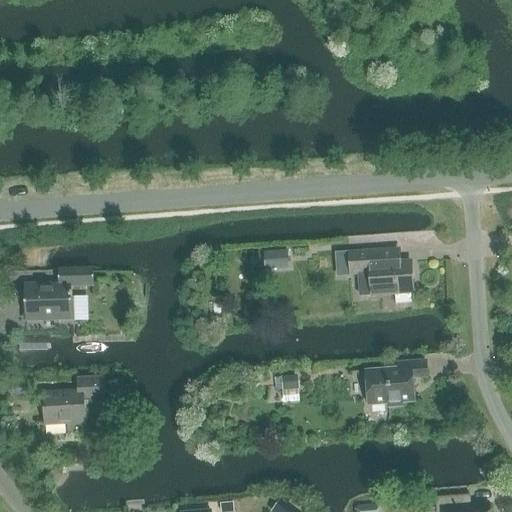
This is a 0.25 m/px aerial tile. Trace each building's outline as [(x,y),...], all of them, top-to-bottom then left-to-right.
[(287,251),(264,253),(265,269),(288,267),(287,251)] [(350,276),(357,275),(359,296),(395,294),(396,305),(412,304),(411,293),(413,293),(411,263),(383,265),(382,251),(349,253),(350,276)] [(58,268),(59,286),(26,287),(27,320),(71,319),(70,288),(95,287),(94,268),(58,268)] [(19,338),(19,351),(51,350),(51,337),(19,338)] [(403,407),(402,403),(414,402),(413,379),(427,378),(426,362),(398,364),(398,370),(366,372),(369,406),(388,404),(389,408),(403,407)] [(298,377),(282,378),(283,391),(299,390),(298,377)] [(45,425),(67,423),(67,432),(87,430),(87,422),(85,422),(84,414),(99,413),(102,412),(104,409),(105,399),(104,378),(78,380),(78,393),(44,395),(45,425)] [(288,503),(302,511),(308,503),(295,494),(288,503)] [(471,508),(470,496),(436,498),(436,511),(490,511),(490,506),(471,508)] [(280,499),(271,511),(280,511),(286,504),(280,499)]
